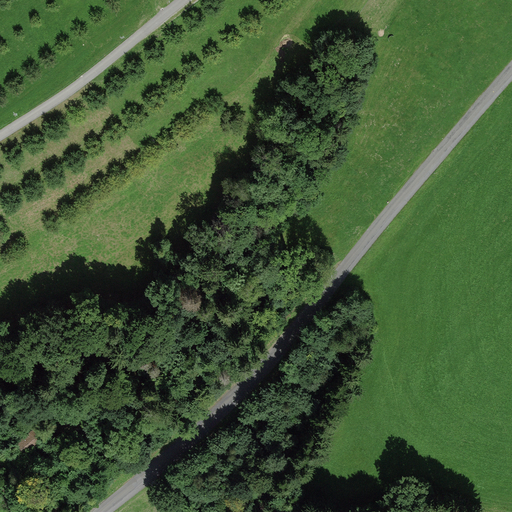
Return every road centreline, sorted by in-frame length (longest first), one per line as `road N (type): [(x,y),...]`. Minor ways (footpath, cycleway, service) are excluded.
road 1 (tertiary): [(511,71),(262,371),(104,511)]
road 2 (residential): [(0,136),(184,0)]
